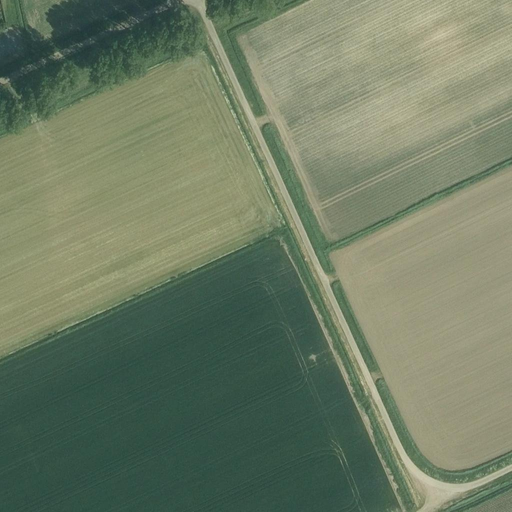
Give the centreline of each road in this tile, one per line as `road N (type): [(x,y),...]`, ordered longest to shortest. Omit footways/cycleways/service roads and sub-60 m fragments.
road 1 (unclassified): [(429,500),(197,0)]
road 2 (unclassified): [(0,76),(171,0)]
